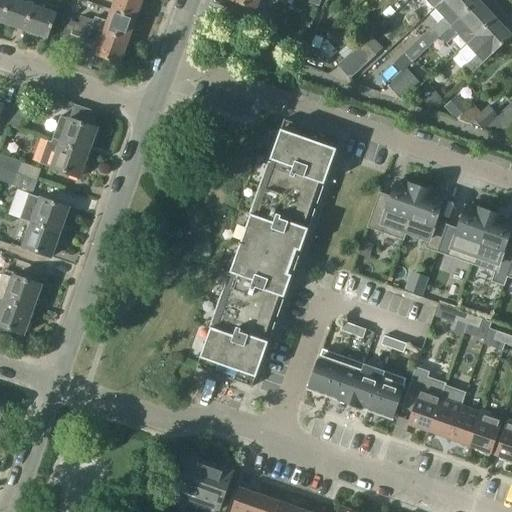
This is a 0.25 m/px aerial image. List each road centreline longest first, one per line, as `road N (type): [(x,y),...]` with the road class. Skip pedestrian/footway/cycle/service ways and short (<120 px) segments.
road 1 (residential): [(511,181),(168,61)]
road 2 (unclassified): [(54,384),(150,112)]
road 3 (residential): [(272,437),(323,299),(424,336)]
road 4 (residential): [(494,511),(272,437)]
road 5 (residential): [(272,437),(186,413),(157,421),(54,384)]
road 6 (residential): [(150,112),(0,58)]
road 7 (unclassified): [(10,511),(54,384)]
